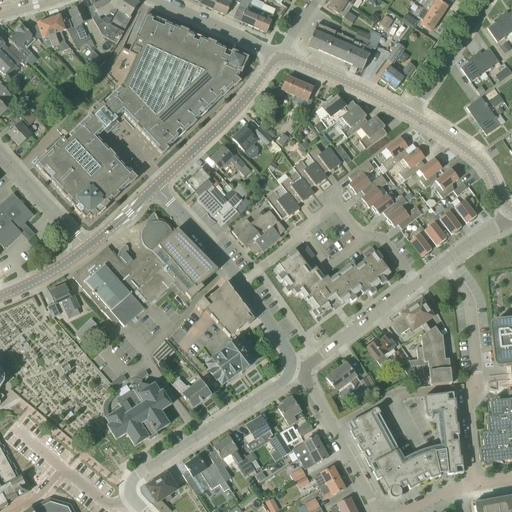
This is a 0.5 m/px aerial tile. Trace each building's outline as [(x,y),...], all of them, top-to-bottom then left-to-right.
[(94,7),(88,10),(93,20),(100,32),(103,37),(117,45),(131,18),(130,18),(138,4),(131,0),(103,0),(93,5),(94,7)] [(201,0),(200,5),(213,10),(217,0),(201,0)] [(232,1),(239,4),(241,0),(217,0),(213,10),(225,16),(232,1)] [(252,0),(241,0),(239,4),(237,10),(244,13),(240,22),(253,28),(261,10),(250,6),(252,0)] [(333,0),(328,8),(338,15),(344,19),(341,23),(349,28),(356,18),(348,13),(352,7),(340,0),(333,0)] [(427,0),(422,9),(439,20),(447,8),(434,0),(427,0)] [(261,10),(253,28),(266,34),(274,16),(273,16),(275,11),(263,6),(261,11),(261,10)] [(71,20),(74,27),(75,27),(80,40),(82,39),(87,44),(86,45),(90,49),(94,47),(88,35),(86,36),(81,25),(88,22),(81,7),(69,12),(72,20),(71,20)] [(431,32),(439,20),(422,9),(422,11),(420,11),(418,15),(418,16),(417,18),(423,22),(420,25),(431,32)] [(386,11),(383,17),(385,18),(391,22),(395,17),(386,11)] [(511,34),(511,32),(511,11),(508,15),(506,12),(500,17),(511,34)] [(222,98),(228,93),(228,92),(234,87),(239,74),(240,75),(247,59),(232,52),(231,54),(226,51),(215,46),(215,45),(208,42),(208,43),(201,40),(201,39),(194,36),(194,37),(187,34),(188,33),(180,30),(180,31),(166,24),(153,18),(153,19),(146,15),(135,40),(136,40),(133,45),(128,55),(135,58),(124,85),(119,89),(102,105),(98,108),(96,106),(91,111),(90,117),(68,137),(71,140),(66,144),(59,137),(45,151),(47,153),(35,165),(40,171),(40,172),(50,182),(61,193),(60,193),(66,199),(70,203),(74,208),(73,209),(80,216),(81,215),(85,220),(89,217),(92,220),(96,216),(97,217),(105,210),(104,209),(108,205),(108,204),(112,200),(113,201),(118,195),(127,186),(135,179),(96,138),(103,131),(104,132),(105,131),(108,128),(110,129),(113,126),(112,125),(115,122),(116,121),(115,120),(116,120),(123,113),(161,154),(178,139),(184,134),(184,133),(189,128),(189,129),(195,123),(200,118),(200,119),(206,113),(222,98)] [(61,32),(67,30),(64,21),(62,16),(50,20),(59,45),(65,43),(61,32)] [(511,34),(500,17),(493,22),(494,24),(487,29),(497,43),(511,34)] [(386,30),(391,22),(385,18),(379,26),(386,30)] [(413,28),(417,23),(409,18),(407,22),(406,23),(413,28)] [(47,49),(56,46),(59,53),(70,49),(65,43),(59,45),(50,20),(37,25),(37,26),(29,29),(30,31),(47,49)] [(335,33),(326,29),(317,25),(307,47),(325,55),(335,33)] [(12,45),(26,60),(32,54),(24,47),(33,38),(22,26),(19,27),(16,30),(15,33),(16,33),(8,40),(12,45)] [(72,28),(67,30),(77,49),(83,46),(86,45),(87,44),(82,39),(80,40),(75,27),(74,27),(75,28),(72,29),(72,28)] [(354,39),(367,44),(370,37),(358,32),(354,39)] [(325,55),(344,63),(354,41),(335,33),(325,55)] [(370,37),(367,44),(366,46),(372,49),(375,50),(379,41),(370,37)] [(8,49),(4,45),(0,40),(0,72),(3,76),(4,75),(18,61),(21,64),(20,64),(21,64),(22,63),(25,67),(29,62),(26,60),(12,45),(8,49)] [(354,41),(344,63),(362,71),(372,49),(366,46),(354,41)] [(499,47),(504,55),(511,50),(506,42),(499,47)] [(393,65),(404,50),(398,45),(386,60),(393,65)] [(473,57),(485,73),(499,63),(489,49),(481,54),(479,52),(473,57)] [(32,54),(26,60),(29,62),(35,57),(32,54)] [(98,57),(93,63),(98,68),(103,62),(98,57)] [(485,73),(473,57),(466,61),(468,64),(460,69),(470,83),(485,73)] [(389,66),(386,71),(380,79),(395,91),(404,78),(406,80),(415,69),(409,64),(401,75),(389,66)] [(505,78),(511,74),(507,67),(501,72),(505,78)] [(294,97),(300,83),(287,77),(282,88),(278,87),(274,96),(281,99),(284,92),(294,97)] [(312,101),(308,99),(313,89),(300,83),(294,97),(303,101),(300,107),(308,111),(312,101)] [(10,96),(0,85),(0,116),(7,110),(1,104),(10,96)] [(481,87),(475,91),(479,97),(485,93),(481,87)] [(320,121),(327,129),(327,130),(342,119),(341,118),(348,114),(347,113),(344,108),(345,107),(343,104),(337,96),(332,100),(331,98),(325,103),(326,105),(321,108),(327,116),(320,121)] [(500,96),(490,102),(493,107),(503,101),(500,96)] [(466,109),(476,123),(491,112),(481,98),(466,109)] [(347,126),(340,131),(346,140),(347,140),(360,130),(360,129),(368,124),(367,123),(364,119),(366,118),(363,114),(357,107),(357,106),(347,113),(348,114),(341,118),(342,119),(347,126)] [(14,120),(19,125),(8,135),(19,147),(31,136),(25,130),(37,120),(26,108),(14,120)] [(491,112),(476,123),(486,137),(500,126),(491,112)] [(376,118),(376,117),(369,122),(367,123),(368,124),(360,129),(360,130),(366,137),(359,142),(365,151),(387,135),(383,130),(384,129),(381,125),(376,118)] [(315,129),(319,135),(325,131),(321,125),(315,129)] [(232,140),(240,148),(245,153),(257,142),(252,137),(252,136),(244,128),(232,140)] [(253,134),(266,147),(272,141),(259,128),(253,134)] [(271,139),(274,136),(268,130),(265,133),(271,139)] [(288,139),(283,135),(277,143),(282,147),(288,139)] [(381,165),(382,166),(387,172),(402,160),(408,156),(404,151),(408,148),(407,148),(406,146),(405,145),(406,144),(402,139),(401,140),(400,138),(385,150),(391,157),(381,165)] [(300,145),(305,151),(310,147),(306,141),(300,145)] [(340,157),(345,154),(339,146),(334,149),(340,157)] [(231,163),(239,172),(244,177),(250,172),(244,166),(245,166),(235,155),(232,158),(223,148),(210,160),(219,170),(225,165),(227,166),(231,163)] [(307,155),(314,164),(323,175),(328,171),(329,173),(333,171),(340,165),(328,149),(321,155),(316,148),(307,154),(307,155)] [(408,156),(402,160),(408,168),(399,175),(404,182),(418,172),(424,167),(421,162),(425,159),(423,157),(422,155),(423,154),(419,150),(418,151),(417,149),(416,150),(408,156)] [(345,154),(340,157),(346,165),(351,162),(345,154)] [(425,189),(435,182),(437,181),(433,176),(441,170),(440,168),(440,167),(440,165),(440,164),(438,163),(438,162),(436,161),(435,162),(434,160),(424,167),(418,172),(422,177),(419,179),(419,181),(425,189)] [(319,185),(326,180),(326,179),(323,175),(314,164),(307,169),(301,162),(293,169),(292,169),(295,173),(296,173),(309,190),(314,186),(315,188),(319,185)] [(268,169),(273,172),(276,166),(272,163),(268,169)] [(348,178),(352,183),(348,185),(350,188),(351,189),(350,190),(353,195),(354,194),(355,195),(361,191),(361,192),(371,185),(365,177),(374,171),(374,170),(368,163),(348,178)] [(382,166),(378,168),(383,174),(383,175),(387,172),(382,166)] [(206,192),(212,186),(207,182),(210,179),(201,169),(185,183),(195,193),(199,197),(199,198),(205,192),(206,192)] [(437,181),(435,182),(439,187),(436,189),(436,191),(442,200),(453,192),(454,191),(450,186),(458,180),(457,178),(457,176),(456,175),(455,173),(452,172),(451,170),(437,181)] [(295,173),(288,178),(280,185),(287,194),(296,206),(301,202),(302,204),(306,201),(313,196),(313,195),(309,190),(296,173),(295,173)] [(387,195),(382,188),(387,184),(381,177),(371,185),(361,192),(365,197),(361,199),(363,202),(364,203),(363,204),(366,209),(367,208),(369,209),(372,207),(383,198),(386,196),(387,195)] [(398,178),(393,182),(396,187),(401,183),(398,178)] [(255,185),(259,190),(264,186),(261,181),(255,185)] [(454,191),(453,192),(457,197),(467,189),(463,184),(454,191)] [(233,191),(236,194),(241,199),(246,193),(239,185),(233,191)] [(241,199),(236,194),(227,202),(223,198),(212,186),(206,192),(205,192),(199,198),(199,197),(196,200),(211,217),(209,220),(212,223),(215,225),(217,223),(221,228),(237,213),(235,210),(242,201),(240,199),(241,199)] [(232,190),(223,198),(227,202),(236,194),(233,191),(232,190)] [(287,194),(280,200),(274,193),(265,200),(281,221),(287,216),(288,218),(291,216),(299,210),(296,206),(287,194)] [(0,245),(4,250),(21,234),(17,231),(33,216),(23,205),(13,194),(0,205),(0,245)] [(409,194),(403,198),(406,203),(413,199),(409,194)] [(383,214),(387,219),(401,208),(407,204),(406,203),(403,198),(401,196),(392,203),(386,196),(383,198),(372,207),(373,208),(371,209),(375,214),(376,213),(377,214),(379,216),(383,214)] [(464,202),(454,209),(460,217),(466,225),(468,223),(470,223),(471,223),(473,222),(473,221),(474,219),(476,217),(470,209),(472,208),(473,206),(473,205),(474,203),(474,202),(473,200),(472,199),(465,203),(464,202)] [(240,214),(246,209),(246,208),(242,204),(236,210),(240,214)] [(451,205),(436,217),(445,228),(451,236),(453,235),(455,235),(456,234),(458,233),(458,232),(459,230),(461,228),(455,220),(460,217),(454,209),(451,205)] [(421,211),(419,212),(422,216),(428,211),(426,207),(425,207),(421,211)] [(401,231),(422,216),(419,212),(416,208),(407,215),(401,208),(387,219),(388,220),(386,221),(390,226),(391,225),(392,227),(394,229),(398,226),(401,231)] [(248,248),(254,256),(261,252),(262,253),(280,238),(279,237),(285,231),(278,223),(278,224),(275,221),(276,220),(269,212),(262,216),(261,215),(250,224),(246,220),(231,232),(243,247),(246,245),(248,248)] [(185,305),(200,291),(203,289),(206,285),(205,284),(209,281),(208,280),(217,272),(177,231),(176,232),(173,229),(173,230),(175,233),(172,235),(172,233),(171,231),(171,230),(169,228),(168,227),(168,226),(165,224),(163,223),(162,223),(161,222),(158,222),(155,215),(155,216),(146,221),(148,220),(150,223),(148,224),(146,226),(144,227),(143,229),(142,231),(141,233),(141,235),(141,238),(141,239),(141,241),(142,244),(143,245),(144,247),(147,250),(149,249),(164,266),(162,268),(175,283),(173,284),(180,293),(177,296),(185,305)] [(429,228),(424,232),(430,239),(436,247),(438,246),(440,246),(441,246),(443,244),(444,242),(444,241),(446,240),(440,232),(445,228),(436,217),(427,223),(427,225),(429,228)] [(425,243),(430,239),(424,232),(421,228),(412,234),(412,236),(414,239),(409,243),(421,259),(423,257),(425,257),(426,257),(428,256),(428,255),(429,253),(431,251),(425,243)] [(305,245),(300,249),(295,252),(294,251),(287,257),(288,259),(275,268),(284,280),(282,281),(291,293),(296,289),(304,300),(306,299),(319,316),(329,307),(331,310),(333,309),(337,309),(342,305),(364,288),(368,293),(380,284),(379,283),(390,274),(380,261),(382,260),(376,253),(375,253),(371,249),(363,255),(366,260),(355,269),(351,264),(329,281),(328,279),(325,279),(324,280),(315,269),(310,272),(302,261),(312,254),(305,245)] [(116,256),(113,252),(111,253),(107,248),(72,278),(90,299),(91,299),(104,313),(114,326),(119,322),(124,328),(143,311),(115,278),(125,269),(127,267),(122,260),(119,262),(115,257),(116,256)] [(147,250),(146,251),(146,250),(133,262),(125,253),(120,258),(122,260),(127,267),(125,269),(115,278),(143,311),(173,284),(175,283),(162,268),(164,266),(149,249),(147,250)] [(206,311),(223,331),(229,338),(247,323),(249,325),(254,321),(249,315),(249,314),(243,306),(240,303),(241,303),(235,295),(234,295),(232,292),(226,284),(209,299),(206,296),(206,295),(195,308),(201,315),(206,311)] [(49,293),(54,304),(54,305),(55,305),(62,302),(63,304),(67,302),(70,308),(64,311),(68,320),(79,315),(77,310),(80,308),(73,296),(70,298),(64,286),(49,293)] [(412,333),(421,327),(425,325),(424,323),(432,318),(430,315),(433,313),(427,302),(423,305),(421,302),(401,316),(403,318),(391,327),(398,337),(409,329),(412,333)] [(54,304),(47,308),(53,318),(60,315),(55,305),(54,305),(54,304)] [(511,319),(498,321),(496,321),(494,323),(493,325),(492,327),(497,363),(497,365),(499,366),(501,367),(503,368),(511,367),(511,366),(511,319)] [(408,362),(408,363),(411,368),(422,366),(423,378),(429,378),(430,387),(451,385),(448,360),(445,361),(442,337),(441,337),(435,328),(429,331),(425,325),(421,327),(425,334),(424,335),(424,339),(421,339),(422,348),(417,349),(418,361),(408,362)] [(235,342),(211,360),(211,361),(206,365),(210,371),(209,372),(216,381),(217,380),(221,386),(227,381),(228,382),(241,372),(242,373),(252,365),(252,364),(257,360),(252,352),(255,350),(249,342),(246,345),(241,338),(236,343),(235,342)] [(383,356),(393,349),(385,338),(379,343),(377,341),(367,348),(371,353),(370,354),(375,362),(376,362),(379,366),(387,361),(383,356)] [(151,356),(157,364),(158,364),(157,363),(164,356),(169,360),(175,353),(164,342),(151,356)] [(394,354),(400,364),(406,360),(400,350),(394,354)] [(365,379),(359,382),(346,364),(326,380),(336,392),(341,387),(342,388),(348,383),(354,390),(361,385),(366,394),(372,391),(365,379)] [(481,456),(482,465),(485,465),(486,468),(493,468),(494,464),(500,463),(504,464),(504,463),(511,461),(511,366),(511,367),(511,375),(511,391),(508,392),(508,393),(507,393),(507,398),(509,398),(509,401),(502,402),(501,398),(500,398),(495,398),(495,399),(494,399),(493,400),(492,403),(491,403),(493,418),(491,418),(488,418),(487,418),(487,420),(487,425),(488,425),(489,433),(487,434),(487,433),(485,433),(485,434),(484,434),(484,436),(483,436),(484,440),(485,449),(483,449),(481,449),(480,450),(480,451),(480,456),(481,456)] [(413,370),(406,374),(410,380),(417,377),(414,371),(413,370)] [(134,447),(161,430),(169,425),(160,412),(171,406),(162,392),(159,393),(154,385),(149,388),(141,386),(142,380),(148,376),(146,372),(135,379),(132,391),(118,400),(117,404),(121,409),(109,417),(108,415),(107,409),(109,403),(111,402),(108,399),(106,401),(103,409),(104,417),(105,419),(109,426),(107,427),(116,441),(126,434),(134,447)] [(126,381),(126,380),(124,376),(111,385),(114,388),(126,381)] [(188,390),(178,379),(172,386),(181,395),(192,410),(211,396),(200,381),(188,390)] [(379,414),(378,412),(376,410),(374,411),(373,411),(347,425),(378,481),(380,480),(388,493),(388,496),(389,497),(389,498),(390,499),(391,500),(392,500),(394,501),(395,501),(397,500),(398,499),(399,498),(400,496),(400,494),(400,491),(407,488),(408,490),(422,483),(426,481),(429,480),(433,478),(437,477),(439,476),(439,475),(447,474),(447,475),(455,474),(458,473),(460,471),(460,468),(460,465),(452,395),(423,398),(425,415),(426,417),(427,419),(429,419),(431,419),(432,419),(432,418),(437,417),(440,447),(439,447),(439,448),(440,448),(441,452),(434,453),(434,452),(422,455),(411,460),(405,464),(405,465),(402,466),(388,440),(391,438),(390,437),(389,435),(389,434),(388,434),(386,430),(386,429),(385,429),(383,424),(383,423),(382,424),(381,421),(381,420),(378,416),(379,416),(378,415),(380,415),(379,414)] [(277,409),(289,427),(303,418),(300,413),(300,412),(291,398),(283,403),(284,405),(277,409)] [(261,418),(245,427),(251,436),(244,440),(247,445),(254,441),(254,442),(262,437),(265,441),(272,436),(269,432),(270,432),(261,418)] [(281,436),(287,446),(301,439),(300,438),(313,431),(309,424),(295,431),(293,427),(280,434),(281,436)] [(278,451),(271,456),(275,463),(282,458),(290,453),(286,447),(279,435),(271,440),(278,451)] [(309,454),(322,447),(316,436),(303,444),(296,448),(292,450),(294,455),(297,461),(304,457),(309,454)] [(224,469),(227,467),(222,460),(230,455),(232,459),(234,462),(236,466),(244,478),(254,472),(244,455),(241,458),(239,455),(236,451),(237,451),(228,438),(213,448),(216,451),(208,456),(213,465),(218,472),(224,469)] [(0,510),(7,507),(6,505),(27,493),(28,492),(20,478),(18,479),(0,445),(0,510)] [(322,447),(309,454),(312,461),(305,465),(308,469),(315,465),(328,458),(322,447)] [(192,491),(198,487),(193,478),(200,474),(206,482),(211,490),(219,485),(224,493),(229,489),(225,483),(222,477),(218,472),(213,465),(206,469),(198,457),(184,466),(188,472),(182,476),(192,491)] [(314,479),(319,490),(339,479),(333,468),(320,474),(321,475),(314,479)] [(224,469),(218,472),(222,477),(225,483),(231,479),(224,469)] [(304,477),(305,477),(301,469),(289,475),(290,477),(284,480),(287,487),(297,481),(297,482),(304,477)] [(264,472),(255,477),(259,484),(268,478),(264,472)] [(176,490),(172,483),(166,475),(146,488),(156,503),(152,505),(158,511),(169,511),(159,501),(164,498),(167,502),(171,499),(169,495),(176,490)] [(304,477),(297,482),(300,488),(309,483),(305,477),(304,477)] [(345,490),(339,479),(319,490),(323,496),(325,500),(332,496),(345,490)] [(237,507),(239,511),(257,497),(254,494),(237,507)] [(511,511),(511,500),(509,498),(479,504),(474,510),(474,511),(511,511)] [(269,511),(277,511),(279,511),(272,499),(265,503),(269,511)] [(315,499),(304,505),(307,511),(314,511),(320,509),(315,499)] [(350,499),(336,506),(337,506),(330,510),(331,511),(352,511),(355,511),(350,499)] [(72,511),(70,506),(49,500),(26,511),(72,511)]
